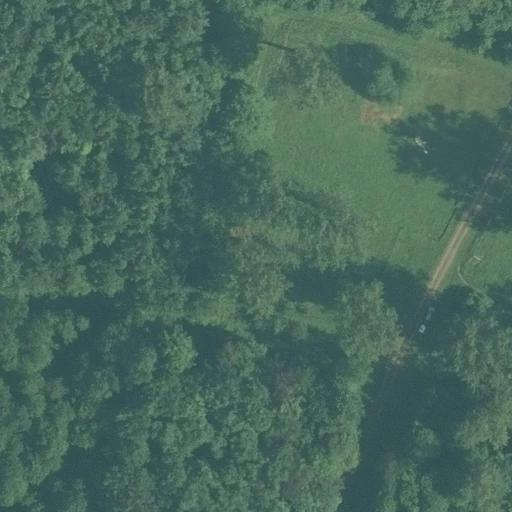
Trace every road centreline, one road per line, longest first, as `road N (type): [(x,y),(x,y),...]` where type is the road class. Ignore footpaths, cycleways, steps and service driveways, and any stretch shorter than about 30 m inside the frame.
road 1 (track): [(409,335),(0,256)]
road 2 (track): [(336,511),(384,388),(511,135)]
road 3 (track): [(396,363),(0,285)]
road 4 (track): [(511,65),(246,0)]
